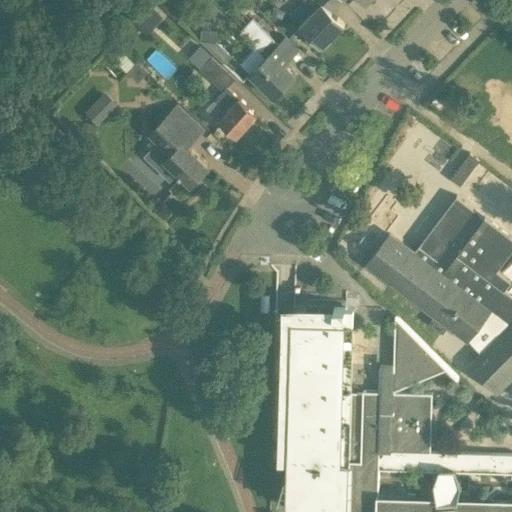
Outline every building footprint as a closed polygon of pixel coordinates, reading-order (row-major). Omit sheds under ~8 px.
[(343,0),(342,0),(304,0),(315,9),(300,25),(322,46),(344,23),(332,12),(343,0)] [(149,32),(164,17),(151,5),(136,20),(149,32)] [(294,74),(273,53),(280,45),(263,29),(262,29),(251,18),(239,30),(256,46),(240,62),(274,95),(294,74)] [(217,42),(200,41),(222,63),(229,55),(217,42)] [(122,49),(113,58),(125,70),(134,60),(122,49)] [(222,91),(214,99),(226,111),(219,118),(237,135),(258,112),(228,87),(235,79),(211,57),(199,70),(222,91)] [(88,110),(98,119),(116,100),(106,91),(88,110)] [(190,185),(210,165),(188,143),(201,129),(177,106),(151,133),(171,152),(164,159),(190,185)] [(460,185),(479,159),(469,152),(450,178),(460,185)] [(447,324),(466,339),(479,352),(469,363),(497,390),(511,374),(511,294),(506,290),(511,282),(511,280),(498,270),(511,250),(511,236),(457,194),(414,251),(390,233),(367,263),(391,281),(447,324)] [(288,504),(347,506),(346,511),(511,511),(511,497),(459,496),(461,484),(457,470),(511,472),(511,453),(429,451),(431,392),(390,391),(390,382),(394,383),(442,362),(429,349),(411,330),(397,362),(394,368),(379,368),(378,391),(363,390),(363,393),(351,392),(353,336),(353,307),(306,306),(305,319),(293,319),(284,319),(275,319),(271,461),(289,461),(288,504)]
